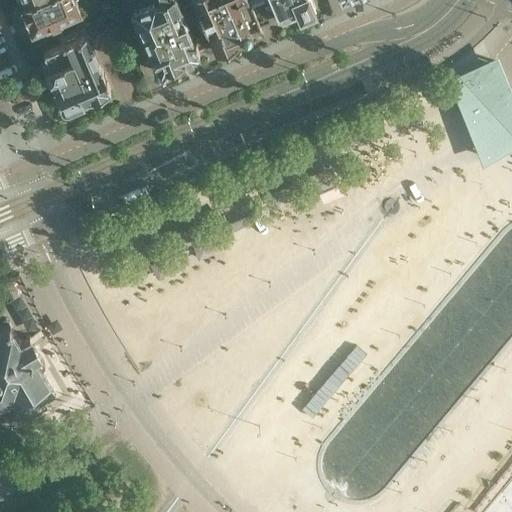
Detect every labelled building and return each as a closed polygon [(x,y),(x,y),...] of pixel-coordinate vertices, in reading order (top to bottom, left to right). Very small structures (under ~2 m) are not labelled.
[(80,10),(76,0),(28,0),(20,3),(21,6),(20,6),(18,11),(21,19),(26,21),(28,20),(32,31),(46,25),(47,26),(62,19),(61,18),(80,10)] [(200,53),(176,0),(128,0),(139,24),(132,27),(141,50),(149,47),(156,62),(153,69),(164,74),(167,67),(200,53)] [(262,30),(249,0),(195,0),(217,51),(238,42),(237,41),(262,30)] [(312,0),(272,0),(278,15),(280,14),(283,21),(300,13),(301,15),(316,8),(312,0)] [(104,77),(90,45),(92,44),(87,33),(44,51),(48,61),(44,63),(43,63),(43,64),(61,105),(68,108),(91,98),(92,99),(99,102),(107,98),(110,91),(110,90),(111,89),(105,76),(104,77)] [(511,89),(499,57),(447,78),(482,164),(511,151),(511,89)] [(336,123),(334,124),(337,130),(339,129),(339,131),(358,123),(357,121),(359,120),(356,115),(354,115),(353,113),(335,121),(336,123)] [(262,155),(260,156),(262,162),(264,161),(265,163),(283,155),(283,153),(284,152),(282,146),(280,147),(279,144),(261,153),(262,155)] [(317,185),(315,186),(318,192),(320,191),(320,193),(339,186),(338,184),(340,183),(337,177),(335,178),(335,176),(316,183),(317,185)] [(150,203),(148,204),(151,210),(153,209),(154,211),(172,203),(171,201),(173,200),(170,194),(169,195),(168,193),(149,201),(150,203)] [(227,225),(225,225),(228,231),(230,230),(231,232),(249,224),(248,222),(250,222),(247,216),(246,217),(245,215),(226,223),(227,225)] [(44,362),(44,361),(30,336),(20,341),(9,323),(0,328),(0,400),(13,393),(16,398),(27,392),(34,405),(56,393),(41,368),(42,367),(43,365),(44,363),(44,362)]
